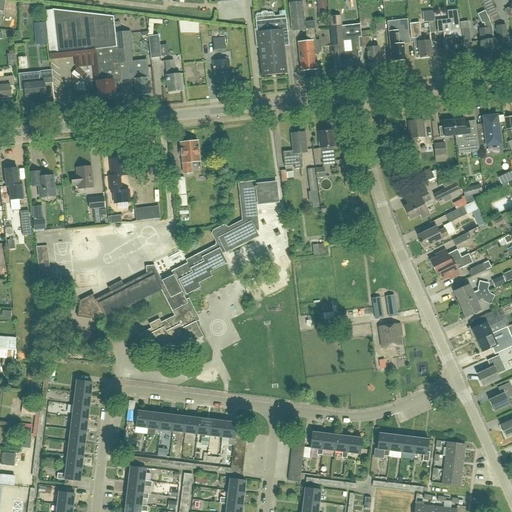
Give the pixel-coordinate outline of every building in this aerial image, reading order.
[(297,2),(296,0),(290,0),(291,3),(289,4),(292,32),(305,30),(306,42),(298,43),(301,71),(316,70),(314,54),(318,54),(320,52),(321,50),(320,40),(316,41),(314,29),(305,30),(303,2),(297,2)] [(326,0),(316,0),(318,14),(328,13),(326,0)] [(112,82),(120,81),(118,64),(115,33),(113,17),(52,10),(57,54),(95,50),(98,82),(96,82),(98,99),(99,99),(99,100),(105,100),(105,99),(114,98),(112,82)] [(457,10),(447,11),(448,21),(438,22),(438,21),(437,22),(438,34),(443,33),(444,40),(443,41),(444,48),(445,48),(446,57),(457,56),(456,49),(458,48),(457,39),(462,38),(457,10)] [(256,49),(259,48),(262,76),(287,74),(284,46),(289,46),(285,15),(274,16),(273,14),(272,13),(268,13),(266,11),(262,11),(261,14),(257,14),(255,16),(257,30),(254,30),(256,49)] [(430,34),(435,33),(433,11),(422,12),(423,23),(428,22),(430,34)] [(482,60),(496,59),(493,40),(492,29),(485,12),(477,15),(482,24),(483,24),(485,29),(479,29),(481,41),(480,42),(482,60)] [(499,19),(496,13),(489,16),(492,23),(499,19)] [(342,27),(340,16),(329,17),(330,29),(332,47),(344,46),(342,27)] [(376,32),(385,31),(383,19),(375,20),(376,32)] [(45,22),(34,23),(35,32),(46,31),(45,22)] [(420,42),(418,23),(408,25),(410,40),(412,39),(415,59),(419,59),(431,58),(429,41),(420,42)] [(406,24),(395,25),(396,32),(388,33),(389,46),(391,62),(404,61),(403,52),(405,52),(404,47),(403,47),(402,42),(408,42),(406,24)] [(493,40),(496,59),(510,57),(509,46),(510,44),(509,41),(508,40),(508,38),(507,38),(505,26),(496,27),(497,39),(493,40)] [(129,32),(115,33),(118,64),(132,62),(129,32)] [(213,44),(214,54),(226,53),(224,38),(218,38),(218,33),(218,32),(213,33),(213,44)] [(159,36),(148,37),(150,50),(151,59),(161,58),(159,36)] [(371,48),(370,37),(361,38),(362,50),(366,49),(368,65),(369,64),(371,65),(374,65),(374,64),(379,63),(378,54),(379,53),(379,50),(378,50),(378,48),(371,48)] [(358,60),(357,53),(360,53),(359,38),(350,39),(351,53),(338,55),(339,62),(338,62),(340,75),(359,73),(358,60)] [(16,66),(15,53),(7,54),(8,67),(16,66)] [(228,87),(227,84),(230,84),(228,60),(212,62),(214,85),(217,85),(217,88),(228,87)] [(174,75),(173,61),(165,62),(166,76),(165,76),(166,86),(167,85),(168,93),(181,91),(179,75),(174,75)] [(132,62),(128,63),(129,75),(133,75),(135,96),(148,95),(146,79),(148,78),(147,68),(135,70),(132,62)] [(77,69),(72,74),(77,78),(82,73),(77,69)] [(51,72),(39,73),(18,75),(19,79),(20,91),(24,91),(25,98),(32,98),(32,95),(45,94),(44,84),(52,83),(51,72)] [(0,98),(11,98),(9,86),(14,86),(13,77),(0,78),(0,98)] [(486,147),(500,145),(497,116),(483,118),(484,130),(477,131),(479,146),(486,145),(486,147)] [(453,121),(455,136),(463,135),(464,145),(470,144),(471,153),(479,152),(476,131),(469,132),(468,125),(464,125),(464,120),(453,121)] [(417,159),(415,139),(424,138),(423,121),(408,122),(410,135),(403,136),(405,150),(408,149),(409,160),(417,159)] [(440,138),(455,136),(453,121),(442,122),(443,128),(439,128),(440,138)] [(336,163),(334,147),(333,131),(318,133),(320,148),(321,148),(323,165),(336,163)] [(303,169),(301,154),(307,153),(305,133),(291,135),(293,152),(283,153),(284,167),(294,166),(295,170),(303,169)] [(191,173),(190,162),(199,162),(197,141),(179,143),(181,163),(182,163),(183,174),(191,173)] [(435,156),(436,156),(446,155),(444,144),(434,145),(435,156)] [(124,191),(120,188),(119,176),(126,175),(125,158),(110,160),(111,176),(109,176),(111,193),(113,192),(114,204),(129,202),(128,190),(124,191)] [(342,177),(353,176),(351,159),(341,160),(342,177)] [(93,188),(91,167),(76,168),(77,176),(71,176),(72,185),(78,185),(78,189),(93,188)] [(19,185),(17,168),(4,170),(6,187),(12,187),(12,191),(9,191),(10,200),(24,199),(23,185),(19,185)] [(317,179),(325,177),(324,168),(315,169),(317,179)] [(312,209),(319,208),(314,169),(307,170),(312,209)] [(429,169),(423,173),(427,181),(433,178),(429,169)] [(41,178),(40,173),(31,173),(33,187),(38,186),(40,198),(55,196),(53,177),(41,178)] [(177,196),(186,195),(185,178),(175,179),(177,196)] [(442,198),(459,191),(458,190),(461,189),(460,178),(454,180),(456,184),(439,192),(442,198)] [(203,337),(195,322),(194,323),(191,318),(197,316),(188,299),(185,300),(184,297),(200,288),(198,283),(200,282),(212,277),(209,272),(212,270),(212,271),(227,263),(220,251),(224,249),(226,252),(257,236),(255,231),(257,230),(257,229),(258,229),(256,203),(257,202),(257,204),(277,202),(276,183),(255,184),(255,185),(254,181),(239,182),(242,221),(227,229),(226,227),(223,226),(212,231),(211,234),(216,243),(215,246),(195,256),(195,255),(185,260),(187,263),(180,267),(173,270),(175,274),(161,281),(154,266),(145,267),(146,272),(146,273),(123,285),(121,281),(107,288),(109,292),(96,299),(93,294),(79,301),(77,317),(86,318),(86,316),(93,317),(92,322),(93,322),(94,322),(94,320),(103,315),(105,318),(161,290),(174,316),(165,321),(161,323),(159,319),(149,324),(151,329),(147,331),(156,350),(167,344),(170,342),(172,347),(183,342),(183,341),(186,339),(188,344),(203,337)] [(425,190),(412,196),(405,199),(408,206),(404,208),(410,221),(420,216),(422,220),(429,216),(427,212),(423,204),(430,201),(425,190)] [(179,207),(187,206),(186,196),(178,197),(179,207)] [(89,210),(105,208),(104,197),(88,198),(89,210)] [(466,205),(463,199),(453,204),(456,210),(466,205)] [(449,224),(478,210),(474,202),(445,216),(449,224)] [(183,219),(191,217),(188,206),(180,208),(183,219)] [(136,221),(139,221),(146,220),(144,208),(135,209),(136,221)] [(31,236),(29,211),(20,212),(22,237),(31,236)] [(438,233),(436,227),(418,236),(421,242),(420,243),(421,244),(424,249),(442,240),(441,239),(448,236),(445,229),(438,233)] [(468,233),(452,241),(455,246),(468,240),(471,239),(468,233)] [(461,258),(457,250),(447,255),(445,251),(435,256),(436,258),(430,261),(435,272),(437,271),(461,258)] [(437,271),(441,280),(448,277),(449,279),(459,275),(457,271),(472,263),(468,255),(461,258),(437,271)] [(471,277),(486,271),(483,264),(470,270),(470,271),(468,272),(471,277)] [(492,282),(495,288),(505,284),(502,277),(492,282)] [(457,304),(458,306),(488,292),(487,290),(478,288),(477,290),(478,291),(473,294),(469,286),(454,293),(459,303),(457,304)] [(489,294),(488,292),(458,306),(459,308),(461,307),(465,318),(480,311),(477,303),(482,300),(483,302),(485,302),(489,294)] [(394,296),(388,297),(391,317),(397,317),(394,296)] [(378,298),(372,299),(375,320),(383,319),(381,307),(379,307),(378,298)] [(372,305),(356,306),(356,315),(373,314),(372,305)] [(476,342),(505,329),(496,310),(480,318),(484,325),(471,330),(476,342)] [(339,324),(340,338),(351,337),(350,324),(339,324)] [(382,349),(401,346),(398,324),(379,327),(382,349)] [(505,329),(476,342),(481,353),(497,346),(494,339),(508,333),(506,328),(505,329)] [(88,346),(81,333),(76,336),(76,337),(85,354),(103,345),(109,358),(114,355),(115,355),(105,337),(96,338),(88,346)] [(16,338),(0,336),(0,348),(15,350),(16,338)] [(393,367),(394,358),(384,356),(382,365),(393,367)] [(499,380),(496,373),(504,369),(499,356),(488,361),(491,369),(478,375),(483,387),(499,380)] [(75,394),(90,396),(92,383),(76,381),(75,394)] [(511,396),(511,397),(506,385),(498,389),(501,396),(489,401),(494,412),(508,406),(510,410),(511,409),(511,396)] [(89,408),(90,396),(75,394),(73,406),(89,408)] [(32,416),(33,406),(23,405),(21,414),(32,416)] [(87,420),(89,408),(73,406),(72,418),(87,420)] [(148,429),(150,413),(137,411),(135,427),(148,429)] [(160,430),(162,415),(150,413),(148,429),(155,430),(160,430)] [(173,432),(174,416),(162,415),(160,430),(167,431),(167,435),(172,436),(172,432),(173,432)] [(185,433),(187,418),(174,416),(173,432),(185,433)] [(86,433),(87,420),(72,418),(70,431),(86,433)] [(197,435),(199,419),(187,418),(185,433),(197,435)] [(210,436),(211,421),(199,419),(197,435),(210,436)] [(506,438),(511,435),(511,419),(500,425),(506,438)] [(222,438),(224,422),(211,421),(210,436),(222,438)] [(236,432),(237,424),(224,422),(222,438),(221,444),(228,445),(234,446),(234,444),(235,438),(236,432)] [(31,436),(31,429),(21,427),(20,435),(31,436)] [(84,445),(86,433),(70,431),(69,443),(84,445)] [(322,450),(324,435),(312,433),(310,449),(317,449),(316,455),(322,456),(322,450)] [(389,452),(391,436),(378,434),(376,450),(384,451),(383,456),(389,457),(389,452)] [(335,452),(337,436),(324,435),(322,450),(335,452)] [(347,453),(349,438),(337,436),(335,452),(342,453),(341,458),(347,459),(348,453),(347,453)] [(401,453),(403,437),(391,436),(389,452),(401,453)] [(20,447),(29,448),(31,438),(21,437),(20,447)] [(414,455),(416,439),(403,437),(401,453),(414,455)] [(347,453),(348,453),(360,455),(362,439),(349,438),(347,453)] [(416,439),(414,455),(423,456),(422,460),(422,461),(428,462),(429,453),(427,453),(428,441),(416,439)] [(83,457),(84,445),(69,443),(67,455),(83,457)] [(445,457),(463,459),(465,445),(447,443),(446,449),(443,448),(442,456),(445,457)] [(2,454),(0,465),(14,467),(16,455),(2,454)] [(81,469),(83,457),(67,455),(66,468),(81,469)] [(461,473),(463,459),(445,457),(444,463),(442,463),(442,465),(444,466),(443,471),(461,473)] [(144,482),(146,469),(130,467),(129,480),(144,482)] [(80,482),(81,469),(66,468),(65,475),(58,474),(57,479),(80,482)] [(459,487),(461,473),(443,471),(442,485),(459,487)] [(196,474),(195,483),(204,483),(205,475),(196,474)] [(228,492),(244,494),(245,481),(230,479),(228,492)] [(144,482),(129,480),(127,492),(143,494),(144,487),(150,488),(150,482),(144,482)] [(304,501),(319,503),(321,490),(305,488),(304,501)] [(143,494),(127,492),(126,505),(141,507),(141,506),(142,499),(148,500),(148,494),(143,494)] [(242,506),(244,494),(228,492),(227,499),(220,498),(219,504),(227,504),(242,506)] [(57,505),(73,507),(74,494),(59,493),(57,505)] [(317,511),(319,503),(304,501),(302,511),(317,511)] [(428,511),(429,507),(423,506),(423,503),(415,502),(415,505),(413,511),(428,511)] [(442,511),(442,509),(437,508),(437,504),(429,503),(429,507),(428,511),(442,511)]
